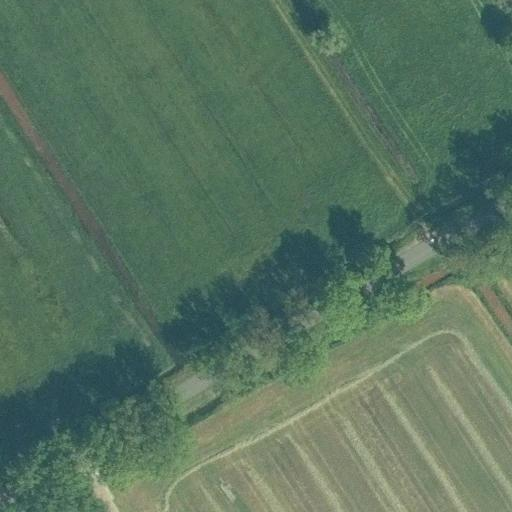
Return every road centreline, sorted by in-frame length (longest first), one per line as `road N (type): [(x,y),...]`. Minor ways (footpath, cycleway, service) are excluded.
road 1 (tertiary): [(0,502),(511,199)]
road 2 (track): [(435,245),(280,0)]
